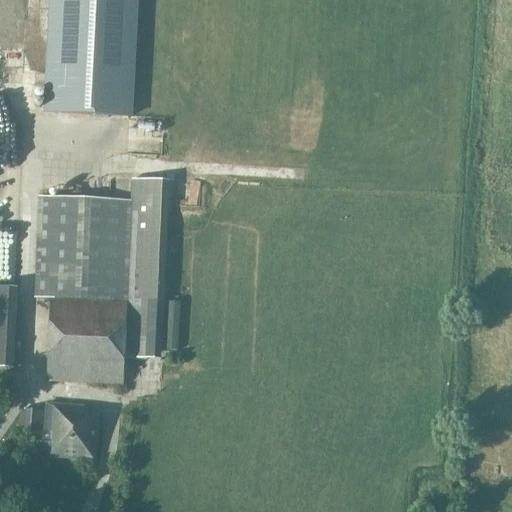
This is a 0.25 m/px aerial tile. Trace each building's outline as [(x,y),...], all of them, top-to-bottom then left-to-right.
[(53,0),(47,114),(128,119),(134,0),(53,0)] [(0,182),(8,183),(9,160),(0,159),(0,182)] [(51,302),(127,306),(128,306),(132,202),(40,198),(36,298),(51,299),(51,302)] [(0,373),(18,375),(22,292),(0,291),(0,373)] [(127,306),(51,302),(47,381),(123,385),(125,358),(127,306)] [(83,413),(83,408),(45,406),(43,443),(35,443),(34,458),(95,463),(99,414),(83,413)] [(511,440),(511,439),(506,436),(500,434),(496,433),(491,433),(485,435),(481,437),(477,440),(474,443),(471,448),(469,453),(468,458),(469,463),(470,468),(472,472),(475,476),(479,480),(482,482),(489,484),(492,485),(497,485),(503,483),(508,481),(511,478),(511,477),(511,440)]
